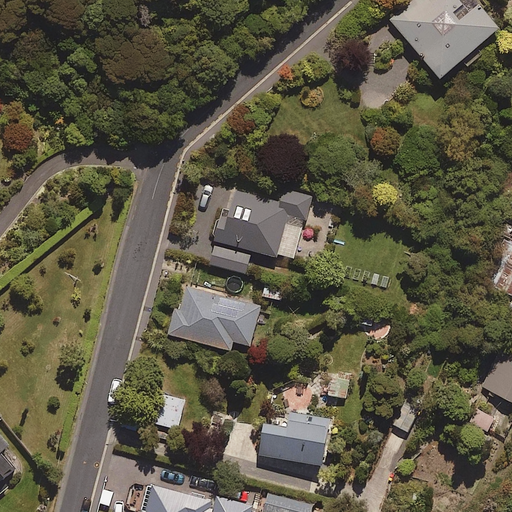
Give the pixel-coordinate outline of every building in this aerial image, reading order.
[(405,0),(388,16),(440,75),(498,24),(476,0),(405,0)] [(213,239),(293,260),(304,219),(307,220),(313,196),(283,188),(280,201),(227,186),(213,239)] [(250,254),(214,245),(210,263),(245,272),(250,254)] [(511,256),(497,287),(511,294),(511,256)] [(260,304),(186,285),(180,308),(175,306),(168,333),(230,349),(233,339),(250,344),(260,304)] [(482,386),(511,400),(511,357),(499,352),(482,386)] [(349,376),(331,374),(328,394),(346,397),(349,376)] [(184,399),(160,394),(155,423),(178,428),(184,399)] [(420,406),(405,399),(393,424),(408,432),(420,406)] [(496,418),(472,407),(466,420),(490,431),(496,418)] [(288,411),(286,424),(264,420),(259,453),(321,463),(328,417),(288,411)] [(0,447),(3,445),(0,441),(0,492),(3,490),(0,486),(0,479),(10,470),(0,458),(0,447)] [(259,511),(260,511),(251,508),(253,504),(218,495),(216,500),(150,482),(141,511),(259,511)] [(310,511),(313,502),(268,491),(263,511),(310,511)]
